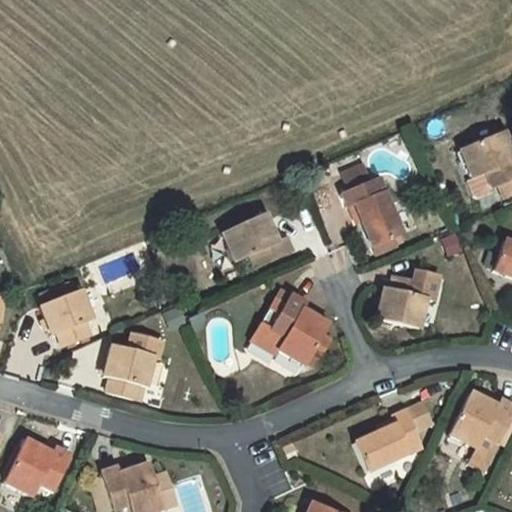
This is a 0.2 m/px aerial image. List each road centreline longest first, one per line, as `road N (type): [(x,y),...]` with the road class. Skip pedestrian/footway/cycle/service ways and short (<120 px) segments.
road 1 (residential): [(223,436),(402,364),(462,353),(511,359)]
road 2 (residential): [(0,385),(152,432),(223,436)]
